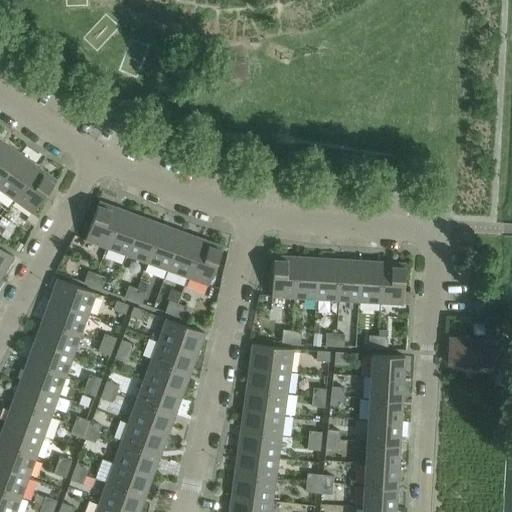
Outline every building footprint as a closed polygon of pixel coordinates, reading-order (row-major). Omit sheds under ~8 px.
[(3,142),(0,146),(0,183),(21,155),(3,142)] [(21,155),(0,183),(0,190),(14,200),(38,167),(21,155)] [(38,167),(14,200),(33,214),(56,181),(38,167)] [(85,240),(106,248),(120,210),(99,202),(85,240)] [(120,210),(106,248),(127,255),(141,217),(120,210)] [(141,217),(127,255),(147,263),(161,225),(141,217)] [(161,225),(147,263),(167,270),(181,232),(161,225)] [(181,232),(167,270),(187,278),(202,239),(181,232)] [(202,239),(187,278),(209,286),(223,247),(202,239)] [(0,248),(0,275),(2,276),(14,257),(0,248)] [(271,297),(294,298),(297,257),(274,256),(271,297)] [(297,257),(294,298),(316,299),(318,259),(297,257)] [(318,259),(316,299),(337,301),(340,260),(318,259)] [(340,260),(337,301),(359,302),(361,261),(340,260)] [(361,261),(359,302),(380,303),(383,262),(361,261)] [(380,303),(403,305),(403,303),(404,292),(405,264),(383,262),(380,303)] [(84,283),(93,286),(97,275),(88,271),(84,283)] [(97,275),(93,286),(101,289),(105,278),(97,275)] [(57,280),(49,301),(88,315),(96,294),(57,280)] [(125,298),(133,301),(137,289),(129,286),(125,298)] [(137,289),(133,301),(141,304),(146,292),(137,289)] [(49,301),(42,321),(80,335),(88,315),(49,301)] [(128,305),(117,301),(113,310),(125,314),(128,305)] [(165,313),(174,316),(178,304),(169,301),(165,313)] [(178,304),(174,316),(182,319),(186,307),(178,304)] [(134,307),(131,316),(142,320),(145,312),(134,307)] [(166,319),(158,341),(197,355),(205,333),(166,319)] [(42,321),(35,341),(73,355),(80,335),(42,321)] [(282,342),(291,344),(292,331),(283,330),(282,342)] [(292,331),(291,344),(299,345),(301,333),(292,331)] [(104,334),(101,343),(113,347),(116,338),(104,334)] [(326,346),(334,346),(335,334),(326,334),(326,346)] [(335,334),(334,346),(343,347),(344,335),(335,334)] [(369,348),(378,349),(378,337),(369,336),(369,348)] [(505,370),(507,338),(446,336),(445,366),(505,370)] [(378,337),(378,349),(387,350),(387,337),(378,337)] [(35,341),(27,362),(66,376),(73,355),(35,341)] [(122,341),(119,349),(130,353),(133,345),(122,341)] [(158,341),(151,361),(189,375),(197,355),(158,341)] [(113,347),(101,343),(98,351),(110,355),(113,347)] [(253,344),(249,367),(290,372),(293,350),(253,344)] [(130,353),(119,349),(115,357),(127,362),(130,353)] [(329,352),(317,351),(317,360),(329,361),(329,352)] [(347,353),(335,352),(335,361),(347,362),(347,353)] [(372,355),(370,377),(403,379),(404,356),(372,355)] [(151,361),(144,381),(182,395),(189,375),(151,361)] [(27,362),(20,382),(58,396),(66,376),(27,362)] [(249,367),(246,388),(287,394),(290,372),(249,367)] [(497,373),(496,385),(506,386),(507,373),(497,373)] [(90,375),(87,383),(98,388),(101,379),(90,375)] [(370,377),(369,399),(401,401),(403,379),(370,377)] [(107,381),(104,390),(115,394),(118,385),(107,381)] [(144,381),(136,401),(174,416),(182,395),(144,381)] [(20,382),(13,402),(51,417),(58,396),(20,382)] [(98,388),(87,383),(84,392),(95,396),(98,388)] [(332,387),(331,396),(343,397),(344,388),(332,387)] [(246,388),(244,410),(284,415),(287,394),(246,388)] [(313,388),(313,397),(325,399),(326,390),(313,388)] [(115,394),(104,390),(101,398),(112,402),(115,394)] [(343,397),(331,396),(330,405),(342,406),(343,397)] [(325,399),(313,397),(312,406),(324,407),(325,399)] [(369,399),(368,420),(400,422),(401,401),(369,399)] [(136,401),(129,422),(167,436),(174,416),(136,401)] [(13,402),(5,423),(43,437),(51,417),(13,402)] [(244,410),(241,431),(281,437),(284,415),(244,410)] [(77,417),(74,425),(86,430),(89,421),(77,417)] [(368,420),(367,442),(399,444),(400,422),(368,420)] [(89,421),(86,430),(98,434),(101,426),(89,421)] [(129,422),(121,443),(159,457),(167,436),(129,422)] [(5,423),(0,436),(0,444),(36,458),(43,437),(5,423)] [(86,430),(74,425),(71,434),(83,438),(86,430)] [(86,430),(83,438),(95,442),(98,434),(86,430)] [(328,430),(327,439),(339,440),(340,431),(328,430)] [(241,431),(238,453),(278,458),(281,437),(241,431)] [(309,431),(308,440),(321,442),(321,433),(309,431)] [(339,440),(327,439),(326,448),(338,449),(339,440)] [(321,442),(308,440),(308,449),(320,451),(321,442)] [(367,442),(365,464),(398,466),(399,444),(367,442)] [(121,443),(114,463),(152,477),(159,457),(121,443)] [(0,444),(0,467),(28,478),(36,458),(0,444)] [(238,453),(235,474),(275,480),(278,458),(238,453)] [(60,457),(57,465),(68,469),(71,461),(60,457)] [(77,463),(74,471),(85,475),(88,467),(77,463)] [(114,463),(106,483),(145,497),(152,477),(114,463)] [(365,464),(364,486),(396,488),(398,466),(365,464)] [(68,469),(57,465),(54,474),(65,478),(68,469)] [(0,467),(0,490),(21,498),(28,478),(0,467)] [(85,475),(74,471),(71,480),(82,484),(85,475)] [(235,474),(232,496),(272,501),(275,480),(235,474)] [(307,474),(307,483),(319,484),(320,475),(307,474)] [(320,475),(319,484),(332,485),(333,476),(320,475)] [(106,483),(99,504),(121,511),(139,511),(145,497),(106,483)] [(319,484),(307,483),(306,492),(318,493),(319,484)] [(319,484),(318,493),(331,494),(332,485),(319,484)] [(364,486),(363,507),(395,509),(396,488),(364,486)] [(15,511),(21,498),(0,490),(0,511),(15,511)] [(232,496),(229,511),(270,511),(272,501),(232,496)] [(45,497),(42,506),(53,510),(57,501),(45,497)] [(62,503),(59,511),(71,511),(74,507),(62,503)]
